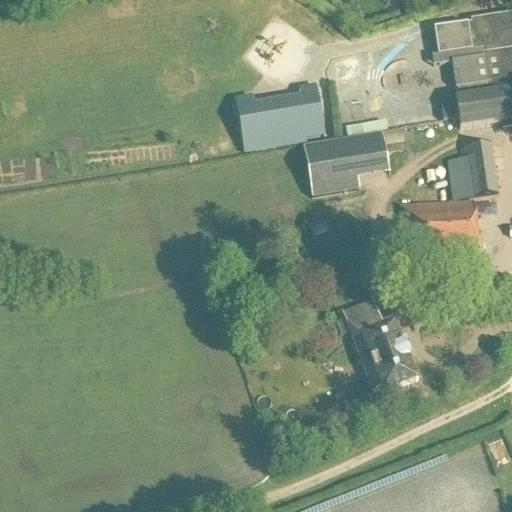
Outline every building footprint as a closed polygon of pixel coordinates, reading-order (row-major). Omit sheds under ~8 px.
[(439,106),(442,125),(442,126),(457,123),(459,134),(501,128),(501,134),(511,132),(511,18),(470,25),(470,28),(433,33),(437,59),(431,60),(433,70),(451,68),(457,104),(439,106)] [(251,99),(235,102),(244,155),(244,157),(302,147),(303,147),(303,145),(306,145),(306,144),(306,143),(314,142),(323,140),(321,131),(321,132),(321,129),(314,90),(313,91),(313,90),(309,91),(298,93),(299,101),(280,104),(253,108),(252,105),(251,99)] [(381,138),(303,152),(311,204),(360,196),(358,187),(389,181),(381,138)] [(449,178),(451,204),(496,200),(492,149),(459,152),(460,164),(447,165),(447,168),(442,168),(443,179),(449,178)] [(472,205),(451,207),(399,211),(404,268),(476,262),(472,205)] [(325,227),(310,233),(316,248),(331,242),(325,227)] [(381,330),(372,307),(342,318),(373,397),(380,394),(382,398),(417,384),(394,325),(381,330)]
